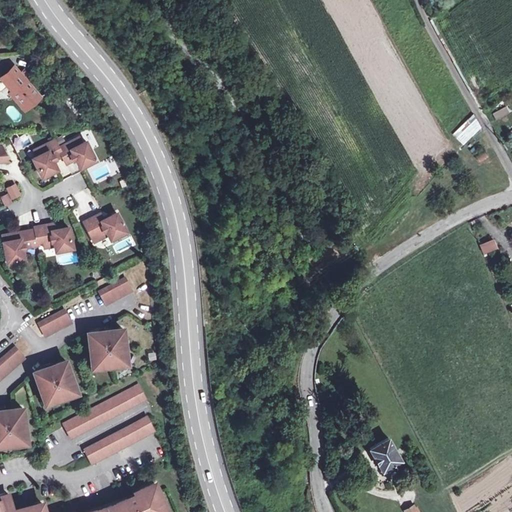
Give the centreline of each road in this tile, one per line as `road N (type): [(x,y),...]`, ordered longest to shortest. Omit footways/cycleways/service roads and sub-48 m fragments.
road 1 (secondary): [(46,0),(133,116),(160,172),(183,262),(199,419),(226,511)]
road 2 (residential): [(511,195),(410,238),(326,324)]
road 3 (residential): [(329,511),(305,359),(326,324)]
